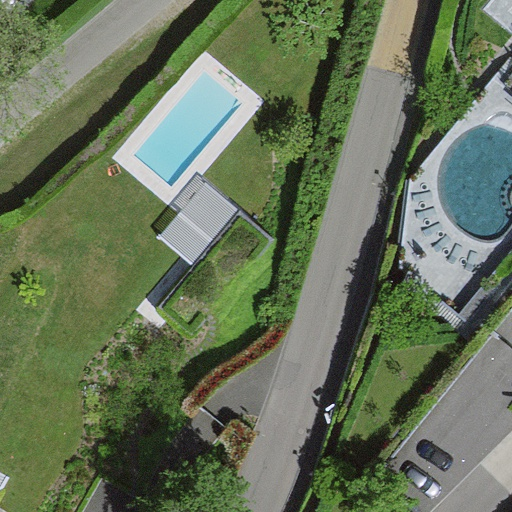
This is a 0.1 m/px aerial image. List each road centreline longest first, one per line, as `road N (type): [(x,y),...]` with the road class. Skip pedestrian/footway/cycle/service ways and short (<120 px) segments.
road 1 (residential): [(255,511),(284,451),(414,0)]
road 2 (residential): [(149,0),(0,122)]
